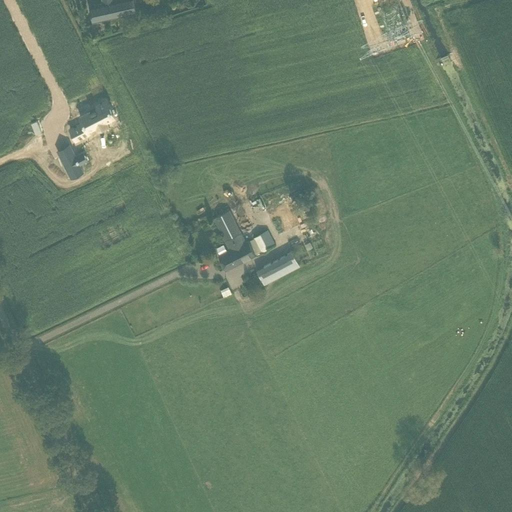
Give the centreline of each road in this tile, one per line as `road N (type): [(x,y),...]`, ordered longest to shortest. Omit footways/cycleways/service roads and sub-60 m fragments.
road 1 (unclassified): [(94,511),(0,311)]
road 2 (unknown): [(20,354),(203,266)]
